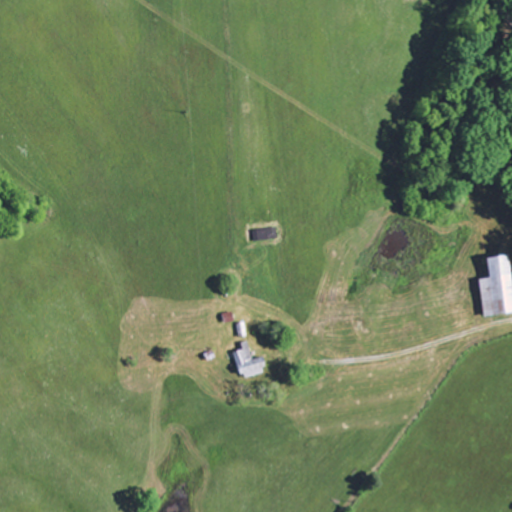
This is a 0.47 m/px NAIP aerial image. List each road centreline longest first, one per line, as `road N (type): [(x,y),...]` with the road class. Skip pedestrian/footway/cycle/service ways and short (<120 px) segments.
road 1 (residential): [(509,343),(465,299),(453,157),(489,116),(511,70)]
road 2 (residential): [(511,343),(344,395),(297,393),(274,363)]
